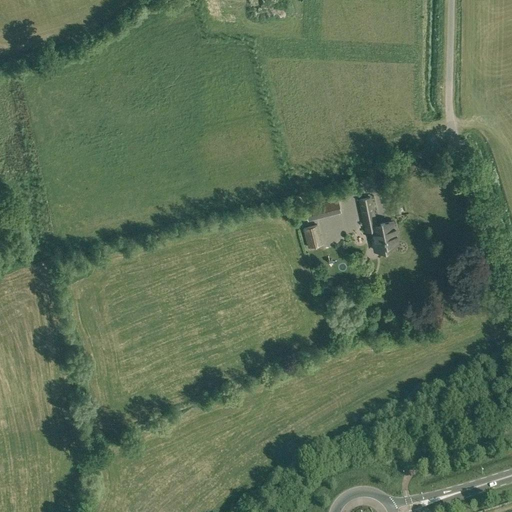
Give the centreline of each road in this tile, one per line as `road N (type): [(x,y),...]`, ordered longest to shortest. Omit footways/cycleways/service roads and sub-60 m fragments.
road 1 (unclassified): [(511,320),(448,114),(449,0)]
road 2 (unknown): [(456,146),(386,166),(353,216)]
